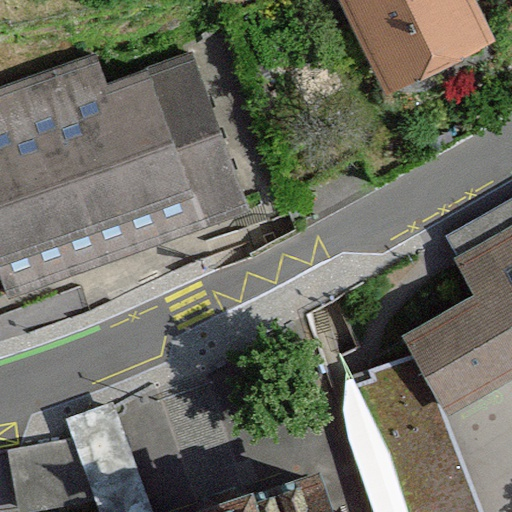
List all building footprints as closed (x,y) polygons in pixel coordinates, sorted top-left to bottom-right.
[(346,0),(394,90),(504,33),(486,0),(346,0)] [(0,296),(250,206),(193,48),(106,80),(94,49),(0,83),(0,296)] [(414,325),(460,406),(511,376),(511,196),(449,231),(481,288),(414,325)] [(385,511),(486,511),(420,351),(334,386),(385,511)] [(353,511),(335,459),(189,511),(353,511)]
